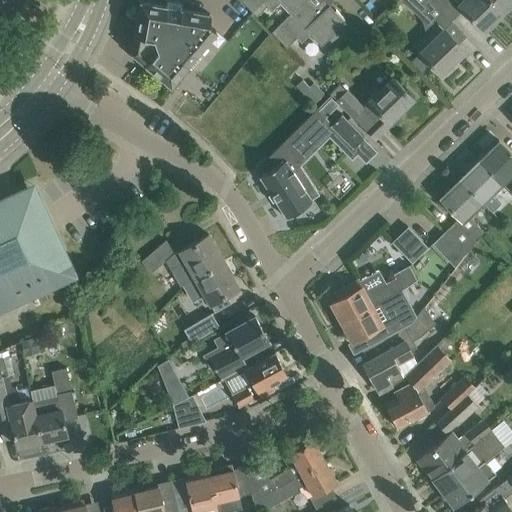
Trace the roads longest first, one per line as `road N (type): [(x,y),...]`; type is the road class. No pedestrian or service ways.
road 1 (residential): [(0,484),(254,426),(337,393)]
road 2 (residential): [(285,288),(220,189),(36,92)]
road 3 (residential): [(285,288),(511,74)]
road 4 (residential): [(402,511),(337,393)]
